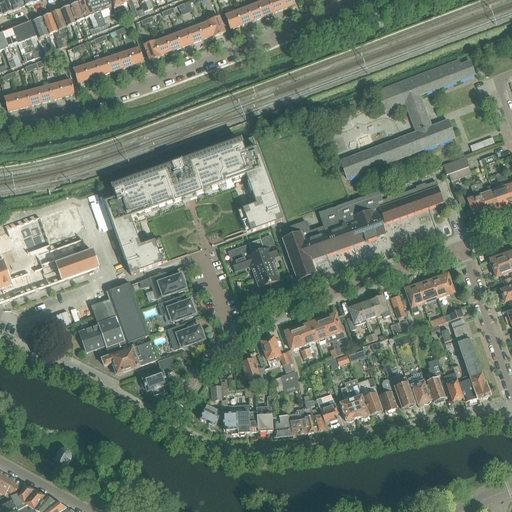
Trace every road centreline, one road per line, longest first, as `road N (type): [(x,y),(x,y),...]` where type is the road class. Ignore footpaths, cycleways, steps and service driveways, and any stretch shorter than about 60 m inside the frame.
road 1 (residential): [(0,124),(168,76),(366,0)]
road 2 (tertiary): [(511,420),(488,415),(251,456),(208,449),(167,426)]
road 3 (residential): [(234,340),(277,313),(461,247)]
road 4 (tertiary): [(167,426),(0,345)]
road 5 (unclassified): [(511,394),(461,247)]
